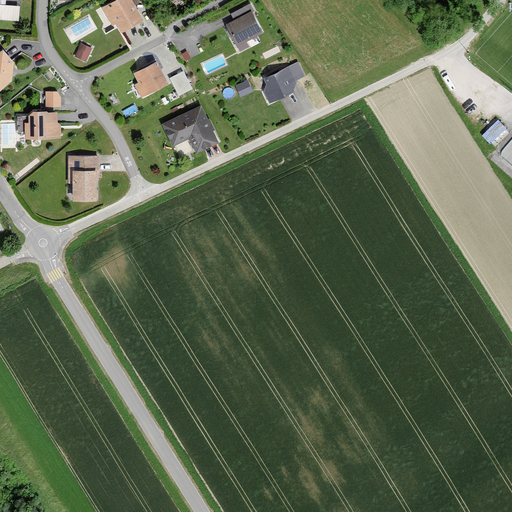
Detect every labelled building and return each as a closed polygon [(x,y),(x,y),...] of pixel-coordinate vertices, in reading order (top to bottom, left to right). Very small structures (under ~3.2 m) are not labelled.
[(130,0),(107,0),(99,5),(114,32),(140,17),(130,0)] [(19,4),(0,3),(0,2),(0,18),(18,20),(19,4)] [(250,9),(224,22),(238,49),(248,44),(246,39),(262,31),(250,9)] [(91,47),(79,42),(74,55),(86,60),(91,47)] [(0,48),(0,87),(11,80),(12,60),(0,48)] [(155,57),(131,69),(138,82),(134,84),(140,96),(168,82),(155,57)] [(296,59),(262,76),(262,90),(268,102),(291,91),(292,80),(303,74),(296,59)] [(241,92),(254,88),(250,77),(237,81),(241,92)] [(60,90),(42,90),(42,107),(59,108),(60,90)] [(201,105),(163,124),(181,161),(219,143),(201,105)] [(59,111),(21,110),(21,136),(58,136),(59,111)] [(483,131),(492,140),(508,125),(500,116),(483,131)] [(96,154),(68,154),(68,197),(96,197),(96,154)]
